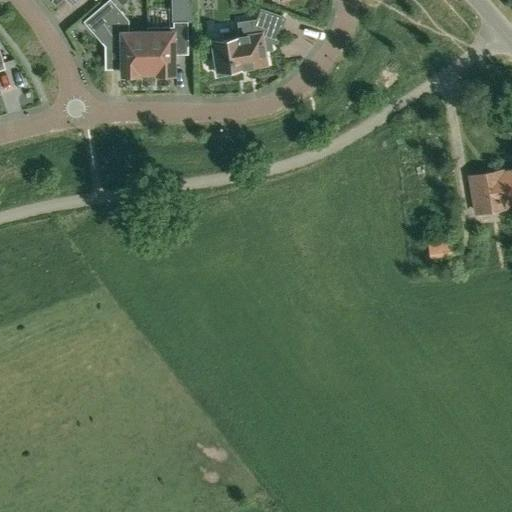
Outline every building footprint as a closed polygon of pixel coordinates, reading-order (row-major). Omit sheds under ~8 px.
[(148,31),(147,31),(129,32),(129,19),(112,0),(107,0),(84,21),(105,45),(122,45),(123,74),(140,74),(140,72),(149,72),(148,31)] [(215,54),(219,75),(239,72),(238,68),(267,63),(265,49),(272,48),(271,42),(277,41),(285,18),(262,10),(258,21),(260,33),(217,40),(219,53),(215,54)] [(147,26),(147,31),(148,31),(149,72),(158,72),(158,74),(175,74),(174,48),(188,48),(188,21),(174,21),(174,26),(147,26)] [(502,171),(472,176),(478,213),(508,208),(507,205),(511,204),(511,172),(502,174),(502,171)] [(459,236),(427,241),(430,259),(462,253),(459,236)]
